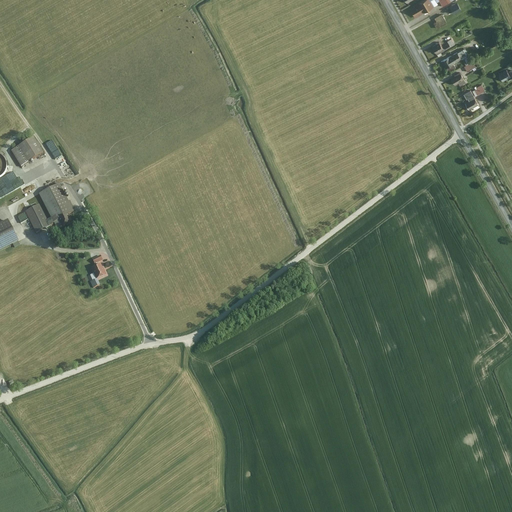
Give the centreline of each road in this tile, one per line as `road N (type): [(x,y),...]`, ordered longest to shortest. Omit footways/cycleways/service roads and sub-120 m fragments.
road 1 (residential): [(459,133),(213,324),(0,400)]
road 2 (tertiary): [(385,0),(459,133)]
